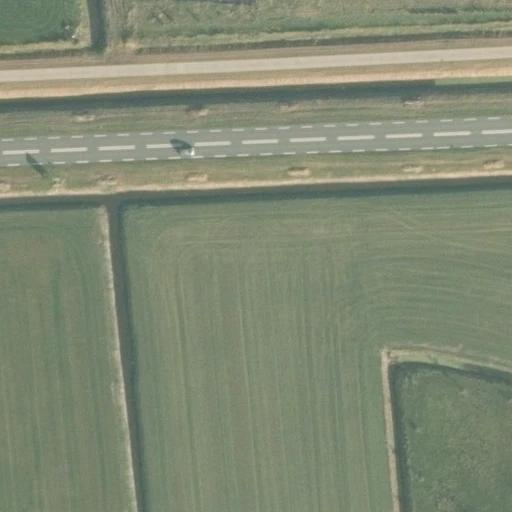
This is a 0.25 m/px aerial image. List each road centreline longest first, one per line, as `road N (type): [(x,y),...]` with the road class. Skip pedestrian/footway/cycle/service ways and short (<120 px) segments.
road 1 (unclassified): [(511,56),(0,80)]
road 2 (primary): [(0,154),(511,131)]
